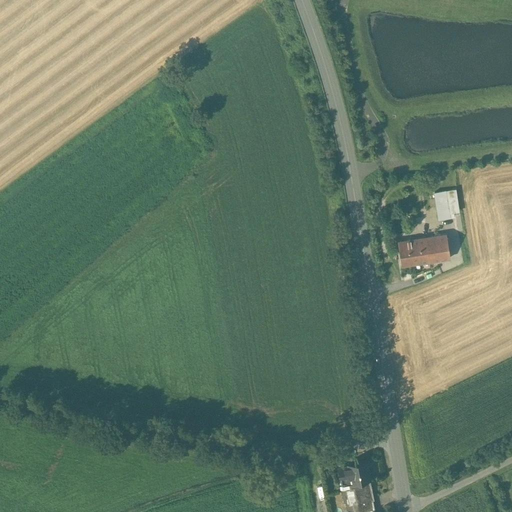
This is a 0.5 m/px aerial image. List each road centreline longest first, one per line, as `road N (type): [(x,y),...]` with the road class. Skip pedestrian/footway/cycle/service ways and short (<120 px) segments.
road 1 (tertiary): [(394,442),(351,170),(302,0)]
road 2 (residential): [(0,400),(242,449),(394,442)]
